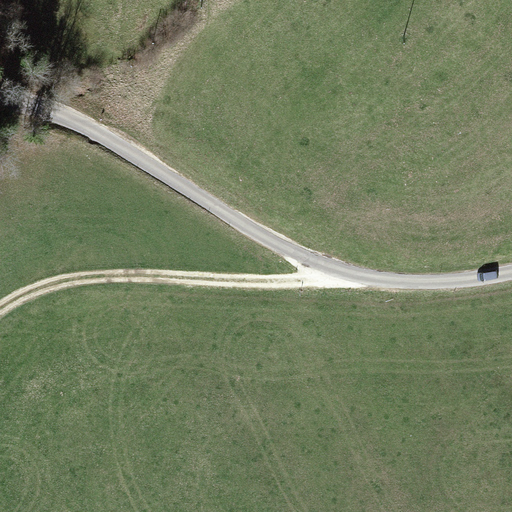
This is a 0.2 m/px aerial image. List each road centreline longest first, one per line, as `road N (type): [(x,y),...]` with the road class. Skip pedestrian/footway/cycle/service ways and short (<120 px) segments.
road 1 (unclassified): [(0,95),(107,130),(258,231),(339,269),(406,278),(511,271)]
road 2 (track): [(0,307),(34,288),(93,275),(377,277)]
